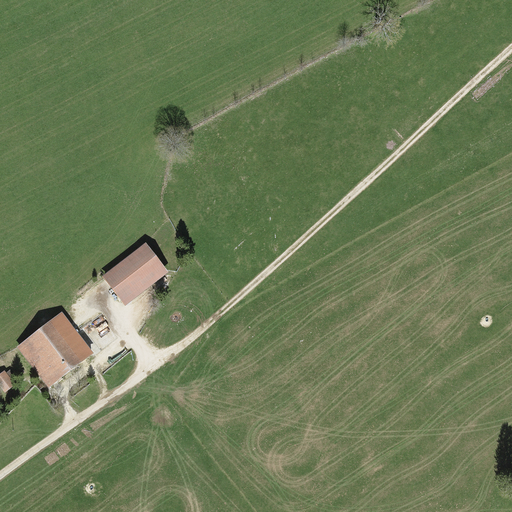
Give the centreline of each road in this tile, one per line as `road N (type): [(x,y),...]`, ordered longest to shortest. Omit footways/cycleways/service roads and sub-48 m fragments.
road 1 (track): [(511,47),(160,362)]
road 2 (track): [(0,478),(160,362)]
